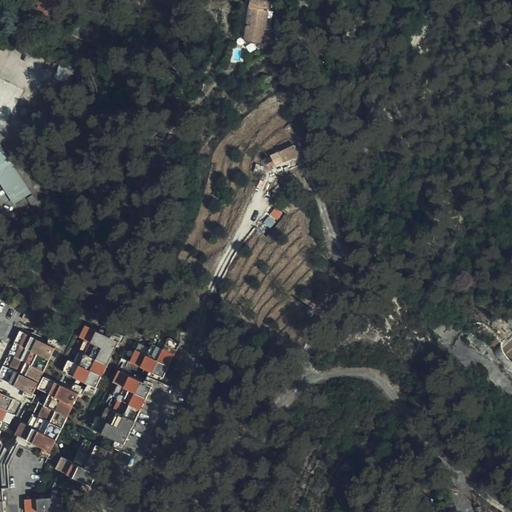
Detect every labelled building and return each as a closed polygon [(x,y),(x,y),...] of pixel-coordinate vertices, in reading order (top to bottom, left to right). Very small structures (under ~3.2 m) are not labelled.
[(33,15),(52,25),(62,5),(60,5),(62,0),(37,0),(29,17),(31,18),(33,15)] [(264,41),(265,34),(269,10),(250,8),(246,40),(264,42),(264,41)] [(81,17),(77,27),(91,22),(81,17)] [(91,22),(77,27),(73,34),(92,43),(95,36),(96,25),(91,22)] [(273,35),(265,34),(264,41),(271,43),(273,35)] [(263,81),(266,87),(274,82),(271,77),(263,81)] [(183,139),(187,142),(191,136),(187,133),(183,139)] [(285,161),(299,155),(295,146),(281,151),(285,161)] [(0,180),(15,203),(30,193),(0,147),(0,180)] [(181,162),(186,166),(191,159),(185,156),(181,162)] [(253,172),(261,175),(264,166),(257,163),(253,172)] [(27,200),(31,206),(36,203),(31,197),(27,200)] [(23,318),(30,321),(34,313),(27,309),(23,318)] [(64,371),(97,387),(119,341),(86,324),(80,337),(102,347),(97,359),(86,353),(80,364),(70,360),(64,371)] [(0,376),(34,393),(56,347),(21,330),(0,373),(0,376)] [(131,361),(164,377),(181,343),(159,332),(151,348),(139,342),(131,361)] [(125,444),(153,386),(120,369),(114,381),(119,384),(103,419),(98,416),(92,428),(125,444)] [(51,450),(52,450),(80,393),(46,376),(39,388),(45,390),(28,425),(22,422),(17,433),(21,435),(51,450)] [(0,427),(14,398),(0,391),(0,427)] [(92,485),(109,450),(86,439),(75,462),(63,456),(57,467),(92,485)] [(63,511),(62,496),(26,499),(27,511),(39,511),(38,511),(63,511)]
